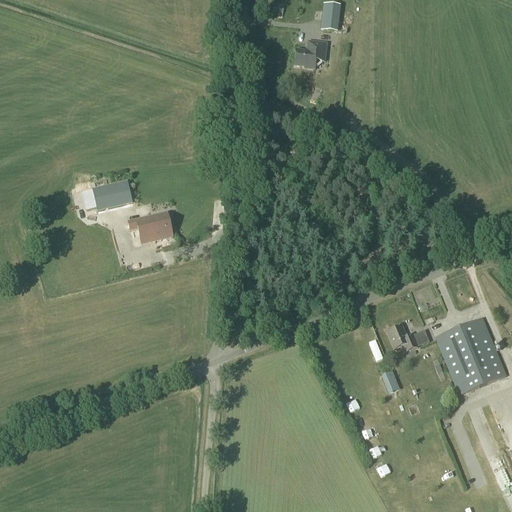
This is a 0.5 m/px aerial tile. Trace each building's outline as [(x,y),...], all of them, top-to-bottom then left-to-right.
[(337,34),(340,7),(323,5),(320,32),(337,34)] [(323,64),(325,46),(308,44),(307,53),(296,52),(294,68),(304,69),(304,70),(314,71),(315,63),(323,64)] [(97,214),(132,206),(127,183),(91,191),(92,192),(81,195),(85,213),(96,210),(97,214)] [(173,239),(167,215),(152,219),(152,218),(136,221),(136,222),(127,224),(129,233),(138,232),(141,247),(173,239)] [(458,398),(506,379),(482,320),(434,340),(458,398)] [(406,339),(402,329),(387,335),(394,352),(403,349),(406,355),(418,350),(413,336),(406,339)] [(380,365),(387,362),(378,340),(371,343),(380,365)] [(381,378),(389,397),(399,392),(396,377),(392,374),(381,378)]
